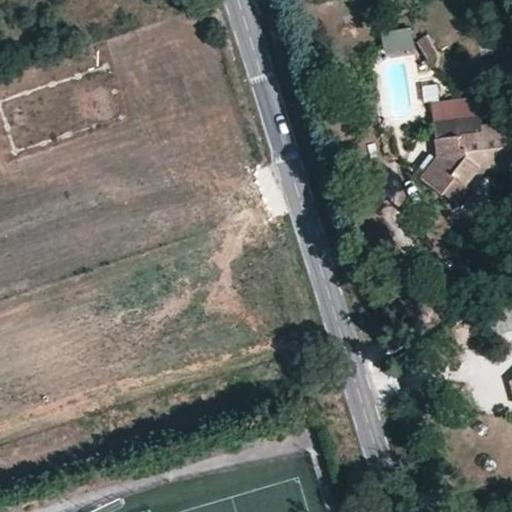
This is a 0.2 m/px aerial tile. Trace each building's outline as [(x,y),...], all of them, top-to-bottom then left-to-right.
[(413,32),(385,35),(386,51),(414,49),(413,32)] [(427,38),(419,43),(431,60),(438,55),(427,38)] [(436,136),(443,134),(487,130),(486,121),(482,94),(432,100),(436,136)] [(463,173),(476,182),(483,169),(511,165),(511,119),(486,121),(487,130),(443,134),(446,156),(430,177),(451,192),(463,173)] [(478,184),(476,182),(463,173),(451,192),(467,201),(478,184)]
